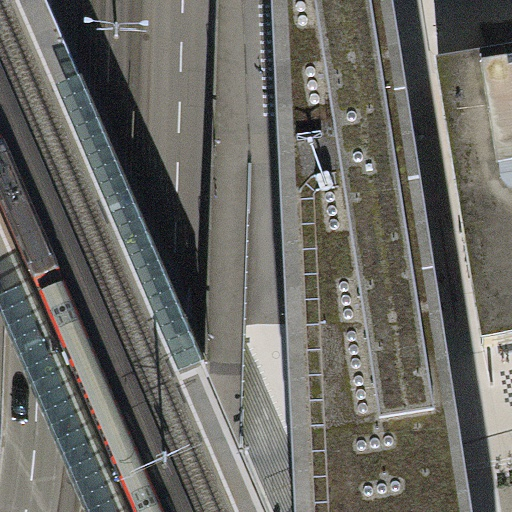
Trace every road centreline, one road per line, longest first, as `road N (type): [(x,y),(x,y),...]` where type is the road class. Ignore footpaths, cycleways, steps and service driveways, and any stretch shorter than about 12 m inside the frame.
road 1 (primary): [(160,511),(183,0)]
road 2 (primary): [(48,0),(28,511)]
